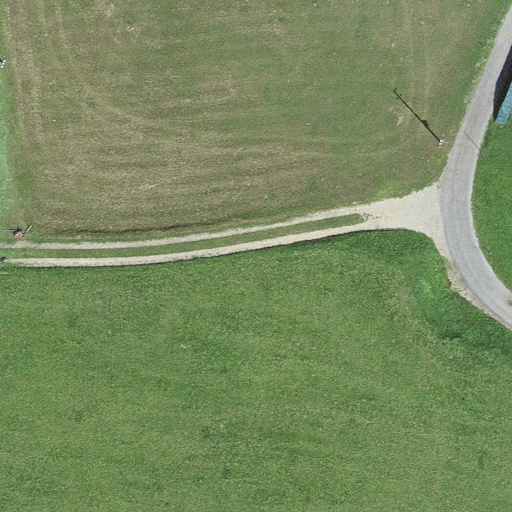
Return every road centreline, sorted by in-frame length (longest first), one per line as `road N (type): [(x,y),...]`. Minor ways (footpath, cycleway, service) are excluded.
road 1 (track): [(455,229),(358,229),(145,260),(0,270)]
road 2 (track): [(511,45),(466,158),(455,229),(474,284),(511,319)]
